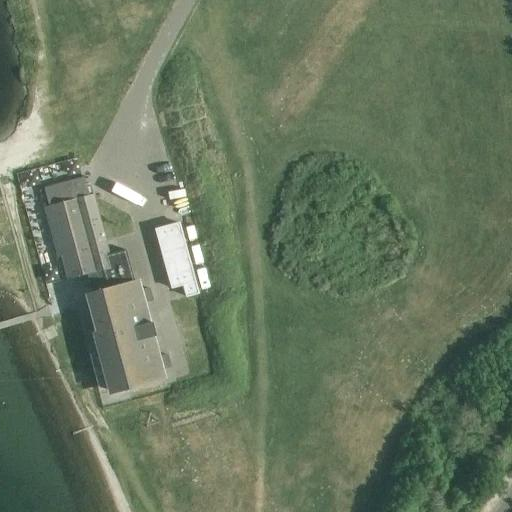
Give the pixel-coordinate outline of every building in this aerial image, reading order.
[(94,269),(101,267),(111,265),(93,197),(76,201),(75,199),(50,206),(69,278),(95,271),(94,269)] [(178,223),(154,229),(171,288),(182,285),(185,297),(197,294),(178,223)] [(125,250),(109,254),(112,265),(101,267),(107,289),(86,294),(96,332),(93,333),(99,356),(102,355),(113,392),(163,379),(160,370),(157,357),(151,337),(153,336),(152,335),(148,324),(149,324),(149,322),(147,323),(142,303),(139,290),(136,281),(134,281),(125,250)] [(148,287),(139,290),(142,303),(151,300),(148,287)] [(166,354),(157,357),(160,370),(169,367),(166,354)]
